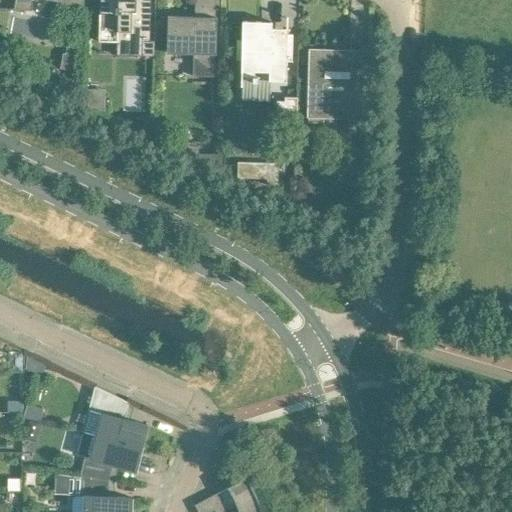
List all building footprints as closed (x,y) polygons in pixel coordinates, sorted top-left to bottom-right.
[(0,0),(0,9),(9,9),(9,11),(14,11),(15,9),(24,10),(31,10),(31,0),(0,0)] [(154,56),(155,41),(154,41),(150,41),(150,0),(99,0),(99,31),(99,40),(98,42),(116,42),(116,55),(154,56)] [(169,16),(168,53),(193,54),(193,76),(214,76),(215,44),(216,44),(217,17),(215,17),(215,0),(201,0),(201,5),(194,4),(194,17),(169,16)] [(241,60),(240,80),(242,80),(253,80),(253,82),(258,83),(258,80),(278,81),(286,81),(286,76),(286,61),(292,61),(292,35),(287,34),(287,28),(272,28),(259,28),(259,23),(261,23),(261,22),(242,21),(242,40),(236,40),(236,60),(241,60)] [(68,43),(66,54),(77,56),(79,45),(68,43)] [(341,114),(349,114),(367,115),(369,115),(370,72),(350,71),(351,55),(349,55),(325,54),(325,51),(326,50),(326,49),(309,49),(307,118),(308,118),(308,122),(324,123),(324,114),(337,114),(337,117),(341,117),(341,114)] [(285,101),(277,101),(276,115),(281,120),(297,121),(297,98),(285,97),(285,101)] [(349,123),(348,133),(357,134),(357,123),(349,123)] [(222,174),(222,173),(223,154),(198,154),(198,161),(198,162),(222,173),(222,174)] [(280,163),(242,162),(241,170),(263,171),(263,180),(279,180),(280,163)] [(365,235),(366,226),(366,225),(355,225),(354,236),(365,236),(365,235)] [(27,355),(26,369),(40,375),(45,363),(27,355)] [(95,386),(83,432),(96,436),(141,447),(147,425),(125,419),(129,402),(95,386)] [(83,432),(77,454),(85,456),(80,476),(109,480),(113,464),(134,470),(135,470),(141,447),(96,436),(83,432)] [(217,493),(196,505),(194,506),(194,507),(196,506),(198,511),(209,511),(214,510),(214,511),(262,511),(258,500),(247,477),(253,474),(257,472),(250,457),(223,472),(223,473),(230,486),(227,487),(230,493),(233,499),(235,504),(238,510),(232,511),(226,511),(225,508),(223,502),(221,499),(219,494),(217,493)] [(72,500),(71,511),(130,511),(131,497),(130,497),(114,497),(108,496),(109,480),(80,476),(80,477),(79,495),(79,496),(76,496),(72,500)]
